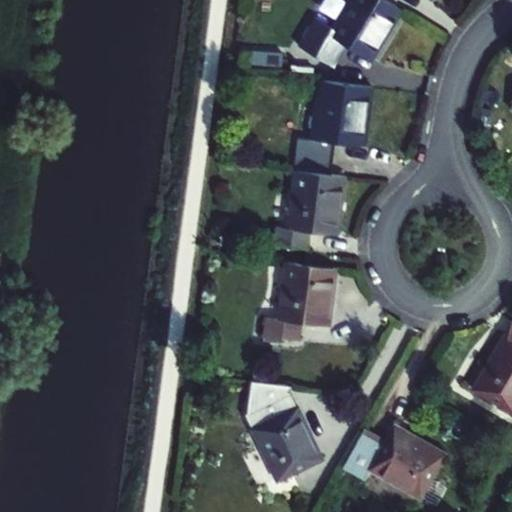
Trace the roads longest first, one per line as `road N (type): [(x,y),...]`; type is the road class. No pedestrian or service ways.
road 1 (residential): [(450,185),(412,193),(397,206),(383,243),(395,280),(427,302),(466,300),(482,290),(502,256),(497,217),(469,190)]
road 2 (residential): [(511,6),(479,34),(455,81),(445,121),(450,185)]
